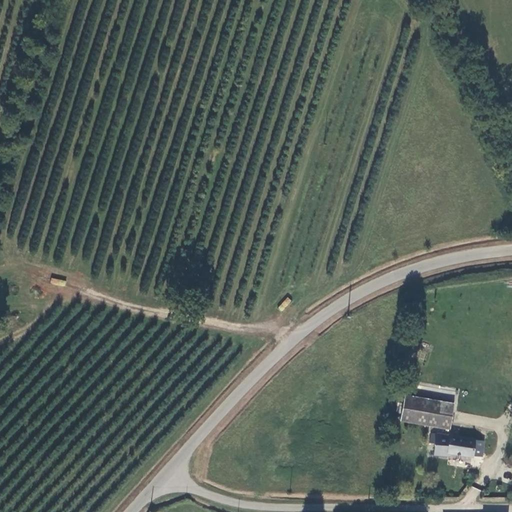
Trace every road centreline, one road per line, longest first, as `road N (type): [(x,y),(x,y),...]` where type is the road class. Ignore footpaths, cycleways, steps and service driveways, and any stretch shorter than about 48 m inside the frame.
road 1 (unclassified): [(511,249),(425,264),(354,295),(295,338),(171,470)]
road 2 (unclassified): [(511,508),(263,504),(199,489),(171,470)]
road 3 (track): [(295,338),(82,295),(0,335)]
